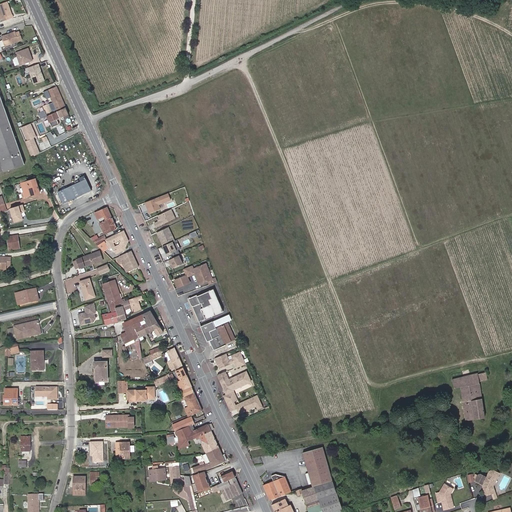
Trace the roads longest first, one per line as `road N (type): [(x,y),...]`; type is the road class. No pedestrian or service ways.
road 1 (residential): [(53,511),(71,426),(61,230),(120,196)]
road 2 (primary): [(120,196),(267,511)]
road 3 (unclassified): [(86,122),(189,83),(358,0)]
road 4 (primary): [(31,0),(86,122)]
